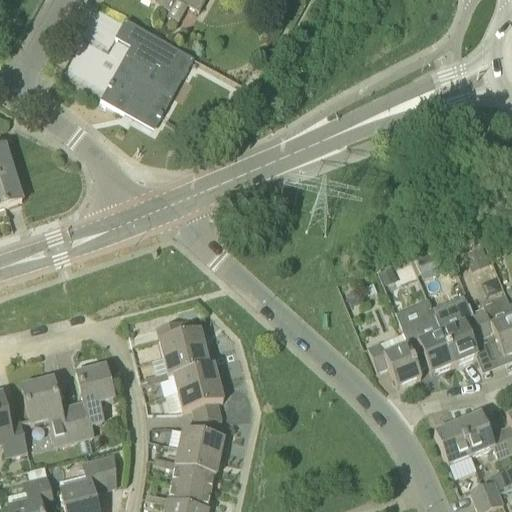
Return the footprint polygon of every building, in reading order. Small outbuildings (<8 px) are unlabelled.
[(175,5),(186,11),(198,17),(207,0),(139,0),(168,17),(175,5)] [(141,35),(141,36),(132,52),(131,51),(130,52),(142,59),(152,41),(141,35)] [(152,132),(156,125),(157,123),(159,124),(171,102),(144,87),(151,74),(126,60),(100,105),(123,118),(124,117),(152,132)] [(3,152),(0,152),(0,183),(12,179),(3,152)] [(0,213),(4,212),(21,207),(12,179),(0,183),(0,213)] [(416,261),(418,268),(423,284),(451,275),(447,260),(444,252),(416,261)] [(468,309),(434,323),(440,337),(453,370),(477,360),(471,348),(482,344),(473,321),(468,309)] [(473,321),(482,344),(493,340),(502,363),(511,359),(511,320),(489,330),(484,316),(473,321)] [(440,337),(434,323),(433,321),(401,334),(403,339),(407,351),(416,374),(426,370),(430,379),(453,370),(440,337)] [(162,363),(203,353),(199,335),(183,339),(180,327),(155,333),(158,345),(162,363)] [(420,383),(416,374),(407,351),(403,339),(379,349),(367,353),(376,377),(388,373),(396,393),(420,383)] [(167,382),(168,382),(172,381),(172,380),(208,371),(203,353),(162,363),(166,378),(167,382)] [(176,399),(217,388),(213,369),(208,371),(172,380),(172,381),(176,399)] [(82,409),(69,412),(77,445),(92,442),(89,431),(101,427),(97,410),(112,406),(104,373),(75,380),(82,409)] [(166,378),(156,381),(158,388),(168,385),(168,382),(167,382),(166,378)] [(147,391),(158,388),(156,381),(145,384),(147,391)] [(77,445),(69,412),(58,415),(51,386),(21,394),(30,430),(48,426),(54,451),(77,445)] [(191,415),(194,425),(220,425),(216,408),(222,406),(217,388),(176,399),(181,417),(191,415)] [(0,400),(0,450),(3,450),(7,463),(27,458),(17,417),(5,420),(0,400)] [(479,420),(456,429),(470,462),(493,453),(498,464),(508,459),(499,436),(488,440),(480,419),(478,419),(479,420)] [(511,419),(507,422),(507,421),(506,422),(510,432),(499,436),(508,459),(511,457),(511,419)] [(223,444),(217,442),(220,425),(194,425),(191,437),(181,434),(177,453),(219,462),(223,444)] [(434,437),(433,438),(447,472),(470,462),(456,429),(434,437)] [(173,472),(213,481),(215,481),(219,462),(177,453),(174,468),(173,472)] [(83,470),(85,478),(88,489),(59,496),(60,500),(63,511),(94,511),(91,499),(116,493),(113,462),(83,470)] [(152,470),(163,473),(164,466),(153,463),(152,470)] [(174,468),(164,466),(163,473),(174,475),(171,490),(209,498),(213,481),(173,472),(174,468)] [(499,491),(511,486),(511,471),(511,472),(494,478),(499,491)] [(53,511),(46,483),(20,490),(25,510),(14,511),(53,511)] [(474,508),(497,498),(492,487),(469,496),(474,508)] [(168,504),(156,502),(155,509),(165,511),(166,507),(188,511),(206,511),(209,498),(171,490),(168,504)] [(474,508),(475,511),(496,511),(502,510),(497,498),(474,508)] [(144,507),(155,509),(156,502),(146,500),(144,507)]
